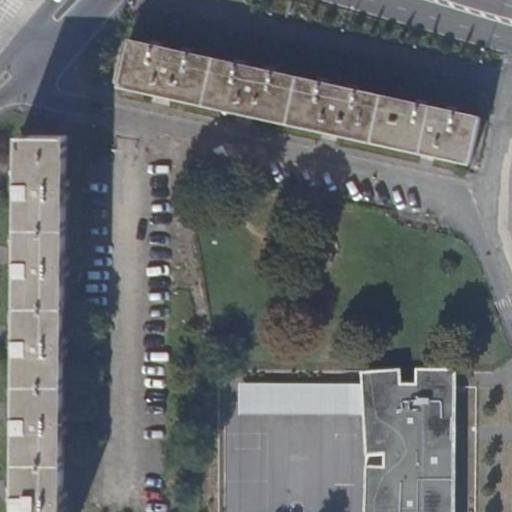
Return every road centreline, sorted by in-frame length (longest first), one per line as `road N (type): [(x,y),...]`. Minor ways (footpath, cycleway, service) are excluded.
road 1 (residential): [(25,79),(40,93),(126,120),(456,191),(511,320)]
road 2 (primary): [(373,0),(511,40)]
